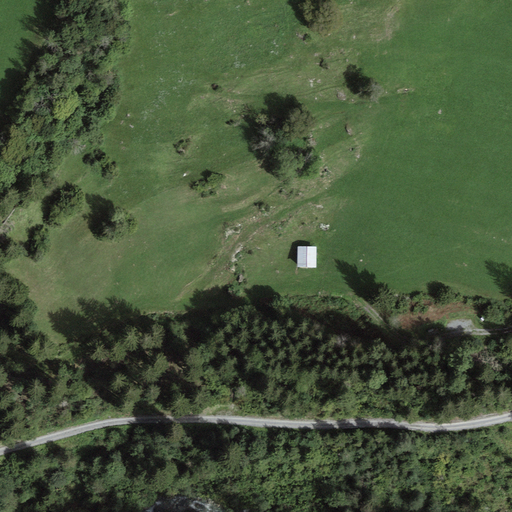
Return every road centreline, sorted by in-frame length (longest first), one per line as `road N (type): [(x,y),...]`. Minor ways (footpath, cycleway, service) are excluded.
road 1 (track): [(511,320),(426,347),(174,321),(56,360),(0,360)]
road 2 (unclassified): [(0,451),(123,420),(443,427),(511,415)]
